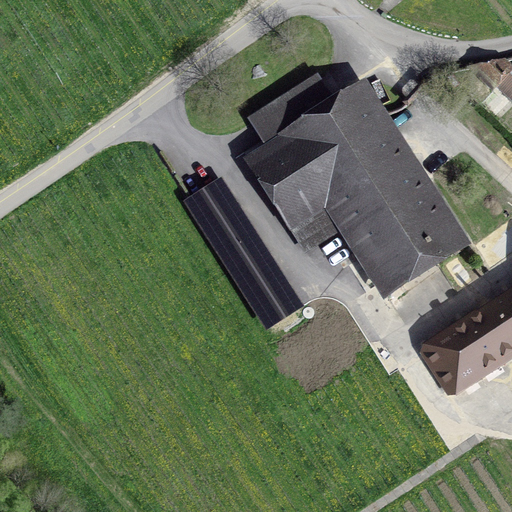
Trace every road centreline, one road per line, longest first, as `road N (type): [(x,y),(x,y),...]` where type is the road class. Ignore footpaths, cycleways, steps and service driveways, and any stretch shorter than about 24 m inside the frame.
road 1 (residential): [(0,216),(290,0)]
road 2 (unclassified): [(511,46),(442,51),(409,44),(333,0)]
road 3 (track): [(368,511),(477,438),(511,424)]
